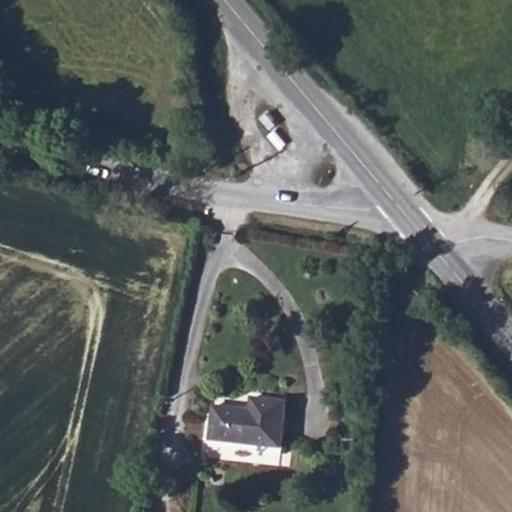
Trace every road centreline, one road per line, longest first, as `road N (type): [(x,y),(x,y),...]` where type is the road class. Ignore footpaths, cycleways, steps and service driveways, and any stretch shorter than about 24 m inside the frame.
road 1 (unclassified): [(0,136),(193,195),(319,210),(373,207),(391,197)]
road 2 (secondary): [(224,0),(391,197)]
